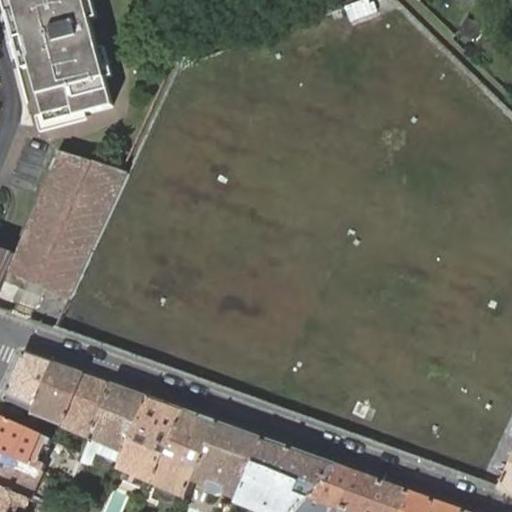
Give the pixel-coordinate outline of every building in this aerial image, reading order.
[(0,0),(0,4),(10,43),(23,39),(46,125),(112,106),(84,0),(0,0)] [(373,14),(368,1),(347,8),(352,21),(373,14)] [(188,159),(224,160),(239,168),(245,157),(225,157),(226,130),(253,123),(253,157),(250,157),(250,174),(334,219),(416,198),(431,169),(454,181),(453,218),(468,189),(511,190),(511,176),(410,123),(410,101),(309,48),(275,56),(278,69),(266,62),(261,44),(177,65),(143,130),(162,131),(178,139),(192,135),(201,118),(201,135),(188,159)] [(511,113),(457,67),(447,64),(443,79),(502,130),(511,138),(511,113)] [(15,253),(8,269),(68,298),(71,299),(129,176),(127,175),(122,173),(66,153),(60,151),(19,244),(15,253)] [(0,248),(0,287),(4,280),(8,269),(15,253),(0,248)] [(0,287),(0,308),(7,311),(18,286),(4,280),(0,287)] [(5,399),(0,411),(8,415),(14,403),(34,413),(54,364),(27,354),(25,355),(5,399)] [(34,413),(33,415),(62,427),(64,421),(85,374),(54,364),(34,413)] [(114,385),(85,374),(64,421),(93,434),(114,385)] [(151,399),(114,385),(93,434),(91,439),(127,455),(151,399)] [(184,411),(151,399),(127,455),(123,463),(121,468),(130,472),(133,465),(147,471),(144,478),(154,482),(184,411)] [(219,423),(184,411),(154,482),(186,496),(197,472),(219,423)] [(0,416),(0,452),(43,471),(45,465),(32,460),(40,442),(51,446),(53,441),(27,429),(18,425),(0,416)] [(265,439),(219,423),(197,472),(212,479),(208,488),(209,493),(217,496),(222,494),(226,485),(242,492),(265,439)] [(91,439),(87,448),(123,463),(127,455),(91,439)] [(338,465),(265,439),(242,492),(237,503),(260,511),(296,511),(308,499),(338,465)] [(0,452),(0,486),(31,500),(33,494),(20,488),(27,472),(41,477),(43,471),(0,452)] [(511,461),(510,467),(506,474),(499,489),(511,493),(511,461)] [(359,473),(338,465),(308,499),(296,511),(339,511),(340,510),(345,511),(359,473)] [(20,488),(33,494),(41,477),(27,472),(20,488)] [(373,511),(384,482),(359,473),(345,511),(346,511),(373,511)] [(402,511),(410,491),(384,482),(373,511),(402,511)] [(0,511),(10,511),(15,502),(27,507),(31,500),(0,486),(0,511)] [(410,491),(402,511),(432,511),(436,501),(410,491)] [(436,501),(432,511),(467,511),(468,511),(436,501)]
